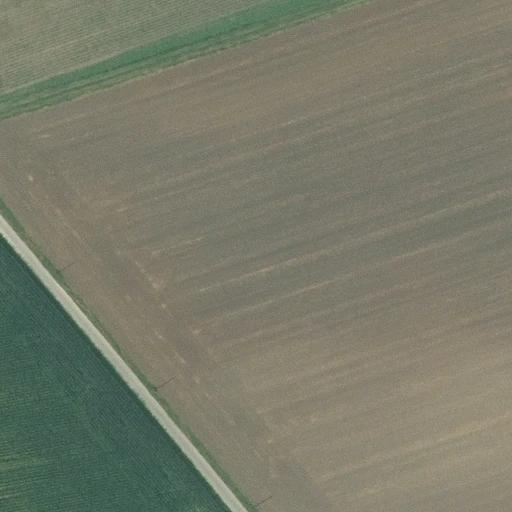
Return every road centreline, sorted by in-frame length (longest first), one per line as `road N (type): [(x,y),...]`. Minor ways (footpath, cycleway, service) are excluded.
road 1 (unclassified): [(240,511),(0,215)]
road 2 (track): [(0,111),(346,0)]
